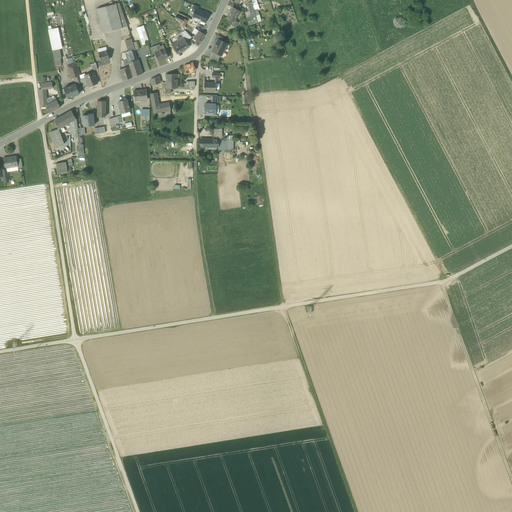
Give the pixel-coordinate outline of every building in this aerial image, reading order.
[(248,17),(250,25),(258,23),(258,22),(252,3),(252,2),(247,4),(249,11),(251,16),(248,17)] [(252,3),(258,22),(261,21),(257,10),(259,9),(258,5),(257,2),(252,3)] [(119,3),(116,4),(122,28),(127,27),(119,3)] [(103,33),(122,28),(116,4),(97,9),(103,33)] [(233,21),(234,22),(235,21),(240,10),(233,7),(227,18),(233,21)] [(200,20),(205,22),(208,14),(198,10),(196,9),(195,9),(194,13),(192,17),(199,19),(199,20),(200,20)] [(187,21),(183,19),(181,18),(176,15),(175,18),(178,19),(177,20),(182,22),(181,24),(184,26),(187,21)] [(136,28),(142,45),(149,42),(143,25),(136,28)] [(48,30),(52,50),(60,49),(62,48),(58,28),(48,30)] [(184,38),(185,41),(192,37),(185,30),(180,33),(183,38),(184,38)] [(195,43),(198,46),(202,40),(202,39),(205,35),(199,31),(196,35),(193,39),(196,41),(195,43)] [(172,45),(177,53),(185,49),(184,47),(188,45),(185,41),(184,38),(183,38),(177,42),(172,45)] [(134,50),(135,49),(133,43),(131,39),(125,41),(128,51),(134,50)] [(220,56),(224,49),(223,49),(226,43),(217,39),(215,45),(216,45),(212,52),(220,56)] [(152,53),(156,57),(157,56),(156,52),(161,51),(160,46),(159,44),(150,47),(152,53)] [(163,45),(160,46),(161,51),(156,52),(157,56),(156,57),(158,61),(167,58),(165,53),(163,45)] [(52,50),(55,66),(62,64),(60,58),(61,58),(60,49),(52,50)] [(100,58),(101,62),(104,61),(104,60),(109,59),(107,50),(98,53),(99,56),(98,57),(99,59),(100,58)] [(128,63),(136,60),(136,59),(137,59),(134,50),(128,51),(125,52),(127,59),(128,63)] [(210,58),(217,61),(220,56),(212,52),(210,58)] [(120,69),(123,81),(132,77),(126,59),(123,60),(125,66),(123,67),(123,68),(120,69)] [(128,63),(133,77),(143,74),(138,60),(136,60),(128,63)] [(74,77),(76,84),(81,82),(80,79),(81,79),(80,75),(76,63),(67,66),(71,78),(74,77)] [(185,72),(186,73),(194,70),(192,63),(183,66),(185,72)] [(84,75),(85,77),(88,84),(88,87),(97,83),(95,77),(93,73),(93,72),(85,75),(84,75)] [(150,78),(151,86),(156,84),(161,83),(159,75),(150,78)] [(75,85),(78,90),(83,88),(83,86),(82,86),(81,82),(76,84),(75,85)] [(204,91),(215,92),(215,89),(215,83),(204,82),(204,91)] [(64,88),(68,98),(79,94),(78,90),(75,85),(75,84),(64,88)] [(134,91),(135,101),(136,101),(136,100),(139,100),(146,99),(145,90),(134,91)] [(150,94),(152,106),(158,104),(156,93),(150,94)] [(45,106),(48,104),(47,103),(46,104),(46,101),(46,99),(45,95),(39,96),(40,107),(46,106),(45,106)] [(56,100),(48,104),(45,106),(46,106),(49,113),(60,107),(56,100)] [(118,102),(121,113),(129,111),(128,107),(127,100),(118,102)] [(97,116),(105,117),(106,101),(98,101),(97,116)] [(170,102),(158,104),(152,106),(154,114),(158,113),(171,110),(170,102)] [(204,111),(204,114),(215,115),(215,113),(215,105),(215,104),(211,104),(207,104),(205,104),(205,107),(203,107),(203,111),(204,111)] [(71,111),(66,114),(70,122),(70,134),(74,134),(78,134),(77,128),(76,119),(71,111)] [(83,116),(84,126),(94,125),(93,113),(89,114),(89,115),(83,116)] [(62,126),(70,122),(66,114),(54,120),(59,129),(62,126)] [(122,117),(122,115),(109,118),(111,124),(123,122),(122,117)] [(79,145),(80,146),(83,146),(82,135),(81,128),(77,128),(78,134),(74,134),(74,137),(79,137),(79,145)] [(212,128),(212,139),(218,139),(222,139),(222,129),(212,128)] [(64,145),(59,129),(49,132),(55,148),(64,145)] [(218,153),(226,153),(226,141),(225,141),(225,140),(222,139),(218,139),(218,147),(218,153)] [(226,140),(225,140),(225,141),(226,141),(226,153),(229,153),(229,151),(233,151),(233,139),(226,140)] [(4,159),(6,168),(18,166),(17,161),(16,157),(4,159)] [(56,164),(57,174),(67,172),(65,162),(56,164)]
